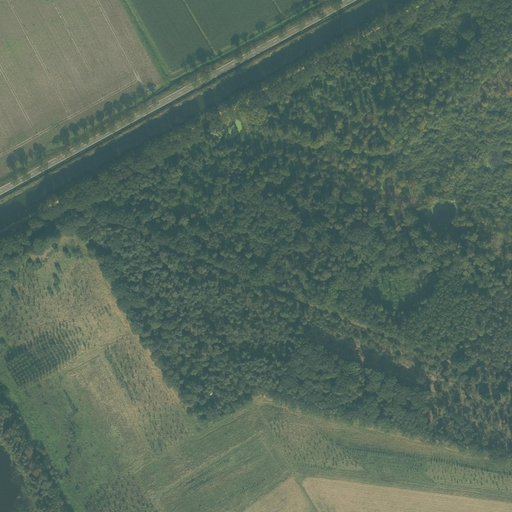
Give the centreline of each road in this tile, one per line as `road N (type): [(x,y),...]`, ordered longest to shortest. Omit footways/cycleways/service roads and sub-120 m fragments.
road 1 (track): [(511,374),(437,358),(85,211),(70,196)]
road 2 (track): [(428,0),(70,196)]
road 3 (primary): [(0,192),(351,0)]
